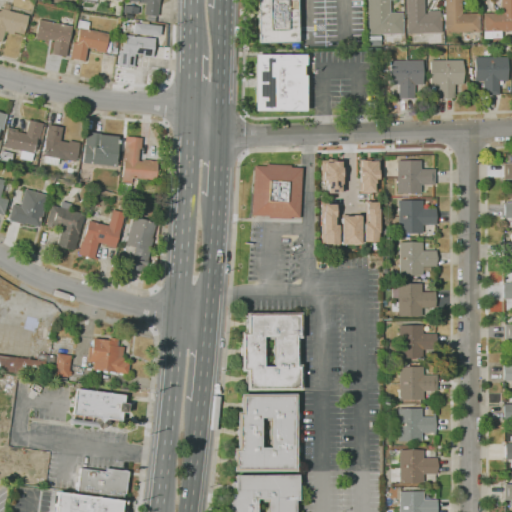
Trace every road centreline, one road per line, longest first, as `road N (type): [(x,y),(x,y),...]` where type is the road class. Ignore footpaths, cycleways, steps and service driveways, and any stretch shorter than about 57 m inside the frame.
road 1 (primary): [(192,111),(159,511)]
road 2 (residential): [(468,130),(470,511)]
road 3 (residential): [(511,128),(218,134)]
road 4 (residential): [(219,112),(118,103),(0,75)]
road 5 (residential): [(207,321),(64,287),(0,255)]
road 6 (primary): [(218,134),(222,8)]
road 7 (primary): [(207,321),(216,200)]
